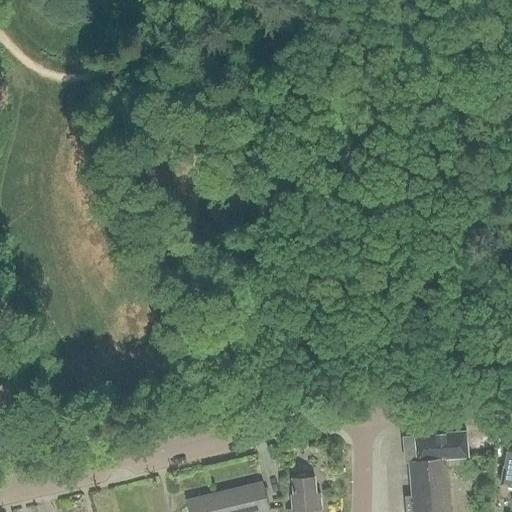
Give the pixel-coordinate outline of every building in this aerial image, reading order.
[(406,511),(472,511),(469,472),(463,473),(462,458),(469,457),(467,432),(404,437),(406,462),(409,462),(412,496),(405,496),(406,511)] [(511,450),(508,450),(501,485),(511,486),(511,450)] [(309,511),(309,510),(322,509),(320,494),(317,494),(315,478),(306,478),(304,476),(298,477),(296,479),(293,479),(294,496),(292,496),(293,510),(287,511),(309,511)] [(233,491),(238,511),(264,511),(269,511),(263,484),(233,491)] [(238,511),(233,491),(210,497),(213,511),(238,511)] [(188,511),(213,511),(210,497),(186,503),(188,511)]
